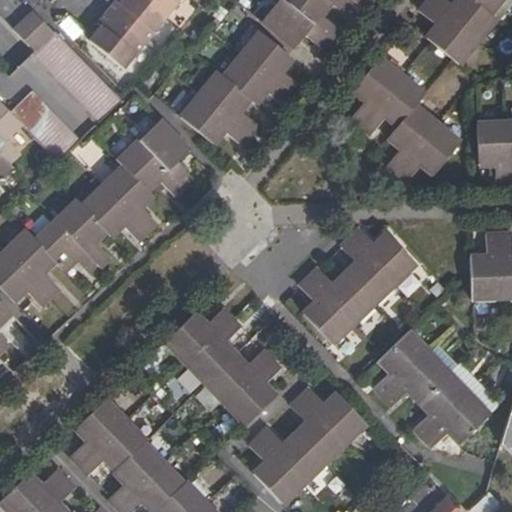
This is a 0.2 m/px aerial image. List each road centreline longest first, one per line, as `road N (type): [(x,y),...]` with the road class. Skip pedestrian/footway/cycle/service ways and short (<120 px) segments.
road 1 (residential): [(0,476),(260,214)]
road 2 (residential): [(260,214),(258,175),(400,0)]
road 3 (residential): [(260,214),(511,206)]
